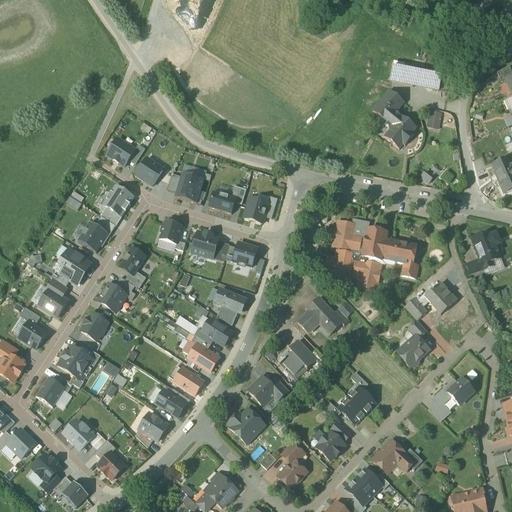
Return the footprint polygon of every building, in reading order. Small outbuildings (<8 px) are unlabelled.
[(392,0),(403,8),(409,0),(392,0)] [(506,13),(493,1),(493,2),(490,0),(482,0),(480,2),(486,8),(476,18),(489,31),(506,13)] [(393,68),(390,82),(438,91),(441,78),(393,68)] [(511,79),(511,73),(510,68),(497,74),(502,85),(507,82),(511,79)] [(359,80),(366,74),(361,69),(355,75),(359,80)] [(390,92),(373,113),(388,125),(396,115),(405,104),(390,92)] [(428,112),(425,129),(438,131),(441,114),(428,112)] [(401,119),(396,115),(388,125),(393,129),(385,139),(399,151),(416,130),(402,118),(401,119)] [(103,157),(123,169),(133,154),(113,141),(103,157)] [(511,167),(509,160),(492,167),(501,188),(511,183),(511,167)] [(133,176),(151,188),(161,173),(143,161),(133,176)] [(420,173),(418,182),(429,184),(431,176),(420,173)] [(181,176),(174,196),(194,203),(200,182),(181,176)] [(233,189),(230,199),(232,200),(230,205),(240,208),(245,192),(233,189)] [(213,194),(208,208),(228,214),(230,205),(232,200),(230,199),(213,194)] [(250,198),(243,220),(261,226),(268,204),(250,198)] [(74,213),(78,206),(68,199),(63,205),(74,213)] [(100,219),(95,226),(108,235),(113,228),(100,219)] [(95,226),(91,223),(78,242),(96,254),(108,235),(95,226)] [(164,223),(159,241),(172,245),(178,227),(164,223)] [(362,238),(355,236),(356,227),(338,224),(336,233),(335,233),(334,242),(343,244),(342,251),(346,252),(346,254),(338,253),(336,260),(327,258),(323,276),(333,278),(333,279),(342,281),(343,271),(351,273),(352,269),(354,269),(352,278),(360,280),(358,289),(376,293),(378,283),(379,283),(380,275),(371,273),(373,265),(369,265),(370,261),(382,263),(382,261),(388,262),(392,243),(387,241),(388,236),(368,232),(366,240),(362,240),(362,238)] [(490,234),(472,241),(480,260),(479,261),(483,272),(494,267),(493,263),(501,260),(490,234)] [(189,253),(210,260),(216,241),(195,235),(189,253)] [(417,248),(392,243),(388,262),(404,266),(401,277),(416,280),(418,268),(413,267),(417,248)] [(259,251),(237,245),(232,262),(254,268),(259,251)] [(92,265),(69,250),(55,272),(78,286),(92,265)] [(130,250),(118,268),(129,276),(133,278),(136,274),(145,260),(130,250)] [(479,261),(466,266),(470,277),(483,272),(479,261)] [(426,269),(421,268),(418,279),(424,280),(426,269)] [(129,276),(124,283),(133,288),(137,291),(145,279),(136,274),(133,278),(129,276)] [(178,287),(184,289),(189,279),(183,276),(178,287)] [(119,280),(113,289),(125,296),(127,297),(133,288),(124,283),(119,280)] [(47,292),(60,300),(66,290),(52,281),(45,291),(47,292)] [(106,285),(95,302),(114,314),(125,296),(113,289),(106,285)] [(457,303),(440,285),(427,297),(425,295),(417,303),(423,310),(431,303),(443,316),(457,303)] [(212,306),(239,316),(245,301),(219,290),(212,306)] [(37,307),(56,319),(65,304),(60,300),(47,292),(37,307)] [(319,300),(307,311),(309,314),(298,324),(308,335),(319,325),(330,336),(342,325),(333,316),(319,300)] [(417,303),(415,301),(405,310),(410,314),(418,324),(427,315),(417,303)] [(353,314),(345,305),(339,310),(347,319),(353,314)] [(339,310),(333,316),(342,325),(344,328),(350,322),(347,319),(339,310)] [(90,311),(76,331),(94,343),(108,324),(90,311)] [(232,333),(209,319),(200,333),(223,347),(232,333)] [(47,335),(28,323),(16,342),(35,354),(47,335)] [(418,324),(409,331),(415,338),(416,338),(419,341),(427,334),(418,324)] [(195,338),(191,343),(197,347),(197,346),(207,353),(210,348),(195,338)] [(415,338),(397,355),(411,369),(412,368),(415,368),(418,365),(418,362),(429,352),(419,341),(416,338),(415,338)] [(6,356),(11,360),(16,352),(0,342),(0,358),(3,360),(6,356)] [(197,347),(191,343),(190,342),(183,353),(190,357),(188,360),(210,374),(219,360),(207,353),(197,346),(197,347)] [(309,353),(299,342),(289,352),(292,356),(285,363),(284,362),(279,366),(280,367),(283,365),(289,372),(294,368),(299,374),(304,368),(307,371),(317,362),(312,356),(309,353)] [(68,347),(55,366),(73,378),(85,358),(68,347)] [(330,367),(316,352),(312,356),(317,362),(326,372),(330,367)] [(11,360),(6,356),(3,360),(0,365),(0,376),(11,384),(22,367),(11,360)] [(101,372),(113,380),(118,371),(106,364),(101,372)] [(180,368),(170,384),(193,398),(203,383),(180,368)] [(121,390),(126,382),(116,376),(111,384),(121,390)] [(64,390),(48,379),(36,399),(52,409),(64,390)] [(270,386),(263,379),(248,393),(263,409),(274,399),(278,395),(270,386)] [(463,380),(447,394),(452,399),(459,407),(475,393),(463,380)] [(288,394),(275,381),(270,386),(278,395),(274,399),(278,403),(288,394)] [(454,381),(432,400),(440,410),(452,399),(447,394),(457,385),(454,381)] [(375,405),(359,389),(348,400),(365,416),(366,415),(371,410),(371,409),(375,405)] [(161,391),(152,405),(176,420),(185,405),(161,391)] [(348,400),(338,411),(354,427),(358,422),(359,423),(364,418),(363,417),(365,416),(348,400)] [(265,428),(248,411),(238,422),(235,419),(228,426),(231,429),(230,430),(247,446),(265,428)] [(166,426),(147,414),(136,431),(155,443),(166,426)] [(52,434),(61,426),(55,420),(47,428),(52,434)] [(94,438),(77,422),(62,437),(79,453),(94,438)] [(350,438),(337,425),(331,432),(338,438),(344,443),(344,444),(350,438)] [(34,445),(19,431),(4,446),(19,460),(34,445)] [(336,439),(331,434),(328,437),(319,446),(319,447),(316,450),(331,463),(336,458),(341,454),(340,453),(345,448),(342,445),(344,443),(338,438),(336,439)] [(95,455),(102,462),(111,453),(113,451),(106,444),(95,455)] [(292,445),(281,457),(291,465),(294,462),(297,465),(305,457),(292,445)] [(391,445),(387,449),(386,449),(373,463),(387,476),(397,465),(406,473),(411,468),(414,465),(405,456),(393,445),(391,445)] [(423,463),(410,451),(405,456),(414,465),(411,468),(415,471),(423,463)] [(125,468),(111,453),(102,462),(96,467),(111,482),(125,468)] [(269,455),(260,465),(267,472),(276,461),(269,455)] [(45,457),(31,471),(46,485),(60,471),(45,457)] [(291,465),(278,479),(291,492),(298,484),(300,484),(301,482),(301,481),(307,475),(297,465),(294,462),(291,465)] [(446,475),(447,467),(436,464),(434,473),(446,475)] [(224,480),(218,475),(212,481),(217,485),(208,495),(206,494),(216,504),(221,509),(237,493),(237,492),(224,480)] [(241,488),(228,476),(224,480),(237,492),(237,493),(241,488)] [(60,495),(70,486),(63,480),(52,492),(58,498),(60,495)] [(60,495),(73,508),(85,497),(71,484),(70,486),(60,495)] [(192,493),(186,488),(182,492),(187,498),(192,493)] [(482,491),(469,494),(469,495),(471,506),(484,503),(485,503),(482,491)] [(207,511),(216,504),(206,494),(195,505),(199,509),(202,511),(207,511)] [(469,495),(455,498),(457,505),(453,506),(451,509),(452,511),(451,511),(485,511),(484,503),(471,506),(469,495)] [(187,498),(182,504),(190,511),(195,511),(199,509),(195,505),(187,498)] [(425,502),(418,500),(416,508),(424,509),(425,502)] [(358,511),(348,502),(341,509),(344,511),(358,511)]
